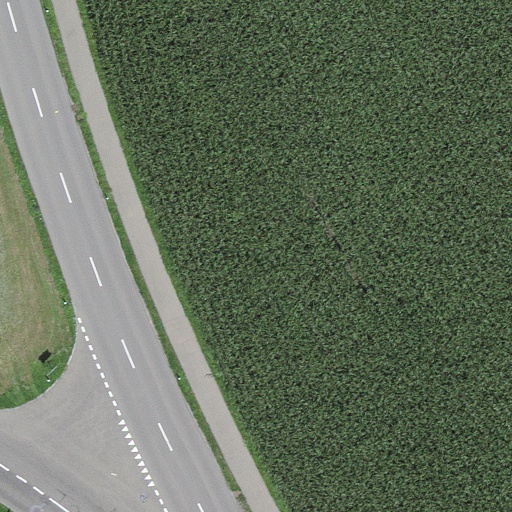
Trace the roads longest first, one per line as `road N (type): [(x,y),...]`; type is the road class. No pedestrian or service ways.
road 1 (tertiary): [(191,489),(98,269),(14,0)]
road 2 (tertiary): [(0,447),(104,487),(191,489)]
